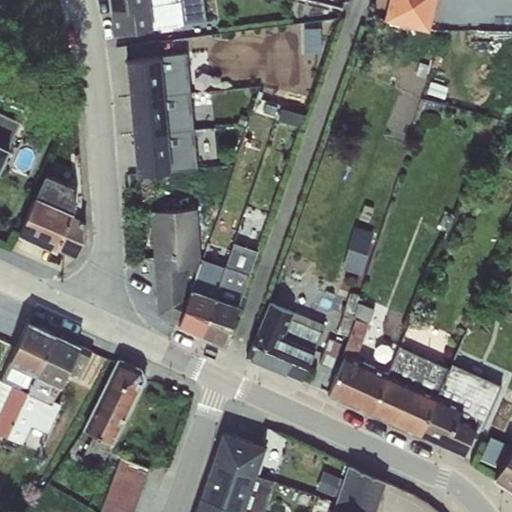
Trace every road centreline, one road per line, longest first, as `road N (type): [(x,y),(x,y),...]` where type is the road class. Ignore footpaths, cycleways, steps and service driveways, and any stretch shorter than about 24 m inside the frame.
road 1 (residential): [(95,322),(107,269),(107,164),(87,0)]
road 2 (residential): [(215,378),(386,446),(480,511)]
road 3 (residential): [(170,511),(215,378)]
road 4 (residential): [(95,322),(215,378)]
